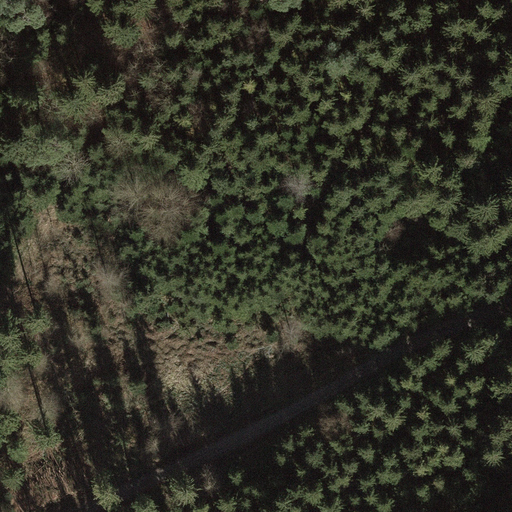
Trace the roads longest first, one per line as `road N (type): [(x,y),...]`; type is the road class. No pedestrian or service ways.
road 1 (track): [(81,511),(198,460),(411,343),(511,301)]
road 2 (track): [(153,0),(74,169),(0,299)]
